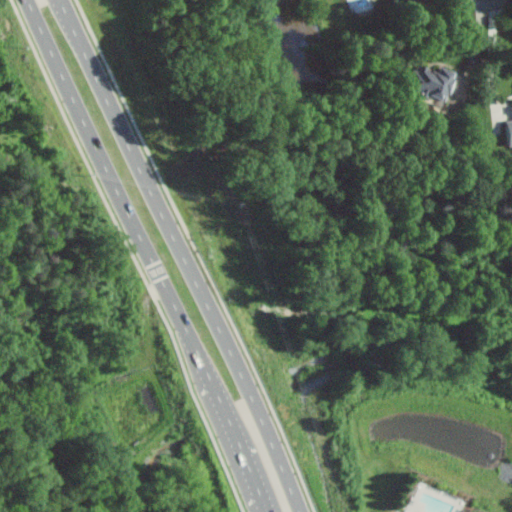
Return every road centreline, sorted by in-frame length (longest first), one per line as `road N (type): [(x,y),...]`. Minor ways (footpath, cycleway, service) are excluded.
road 1 (trunk): [(299,511),(64,0)]
road 2 (trunk): [(31,0),(209,380)]
